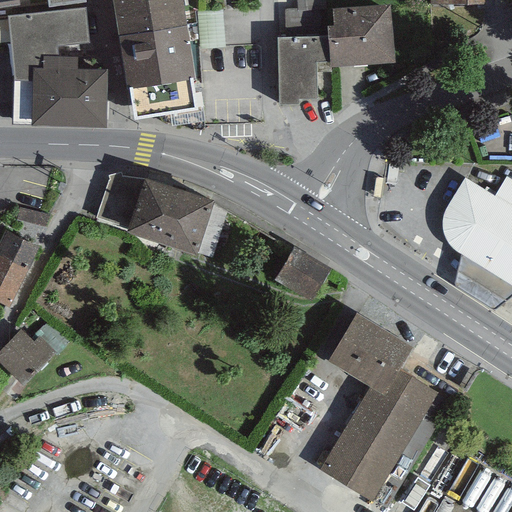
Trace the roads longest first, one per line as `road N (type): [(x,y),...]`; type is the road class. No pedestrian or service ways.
road 1 (residential): [(304,216),(370,127),(497,78)]
road 2 (primary): [(511,350),(304,216)]
road 3 (residential): [(0,337),(93,146)]
road 4 (primary): [(304,216),(215,170),(141,150)]
road 5 (residential): [(141,150),(121,100),(103,0)]
